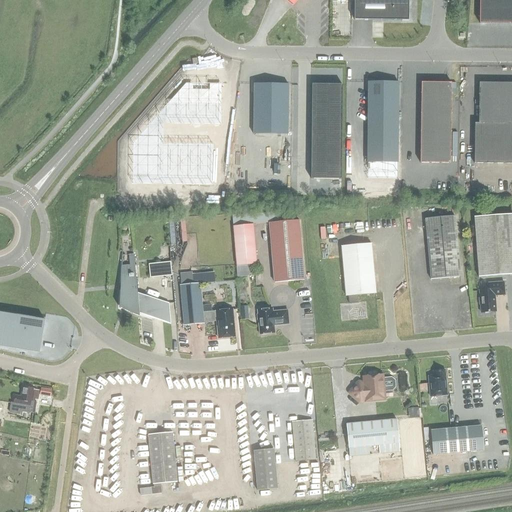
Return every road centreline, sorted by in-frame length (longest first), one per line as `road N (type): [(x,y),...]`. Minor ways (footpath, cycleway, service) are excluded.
road 1 (unknown): [(151,396),(225,400),(230,496),(96,507),(84,496),(98,408),(106,395),(133,395)]
road 2 (tertiary): [(98,334),(182,366),(511,339)]
road 3 (unclassified): [(188,15),(232,51),(433,55)]
road 4 (tertiary): [(57,164),(188,15)]
road 5 (unclassified): [(54,511),(74,377),(64,374)]
